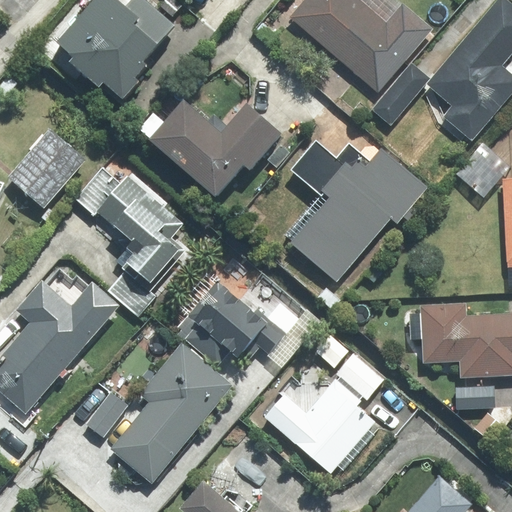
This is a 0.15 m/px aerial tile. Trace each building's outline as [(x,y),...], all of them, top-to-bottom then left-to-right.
[(139,0),(136,4),(130,0),(106,0),(65,47),(83,63),(80,67),(108,92),(115,84),(130,98),(164,60),(160,56),(184,29),(151,0),(139,0)] [(304,0),(291,16),(381,94),(437,29),(405,1),(390,18),(369,0),(304,0)] [(511,66),(511,2),(509,0),(504,0),(432,84),(458,105),(447,117),(477,143),(511,101),(511,71),(510,69),(511,66)] [(435,79),(416,62),(375,107),(394,124),(432,83),(435,79)] [(330,63),(319,78),(338,93),(350,78),(330,63)] [(143,129),(155,140),(225,199),(249,171),(254,176),(290,133),(258,106),(234,134),(194,99),(172,124),(158,112),(143,129)] [(92,161),(57,129),(16,175),(51,207),(92,161)] [(339,284),(394,222),(399,226),(431,190),(383,147),(371,161),(352,145),(338,161),(319,144),(295,170),(331,203),(294,245),(339,284)] [(186,223),(132,177),(127,183),(108,167),(79,200),(101,219),(103,216),(135,243),(120,260),(130,269),(109,292),(125,306),(141,320),(161,298),(155,292),(192,249),(175,235),(186,223)] [(0,203),(9,184),(0,180),(0,203)] [(185,343),(237,388),(257,406),(320,333),(270,289),(255,307),(213,271),(181,308),(194,319),(182,332),(189,339),(185,343)] [(0,392),(28,417),(125,306),(109,292),(110,291),(99,282),(77,307),(47,281),(22,310),(37,323),(0,364),(0,392)] [(511,312),(471,313),(471,304),(412,305),(413,340),(429,339),(429,362),(463,362),(463,375),(511,374),(511,312)] [(237,388),(185,343),(143,393),(155,403),(116,448),(155,482),(237,388)] [(294,387),(269,416),(338,475),(382,423),(364,408),(388,380),(360,357),(317,407),(294,387)] [(499,388),(458,388),(458,410),(499,410),(499,388)] [(133,407),(116,392),(90,424),(108,438),(133,407)] [(475,503),(446,477),(413,511),(469,511),(468,511),(475,503)] [(249,511),(213,479),(187,508),(191,511),(249,511)]
